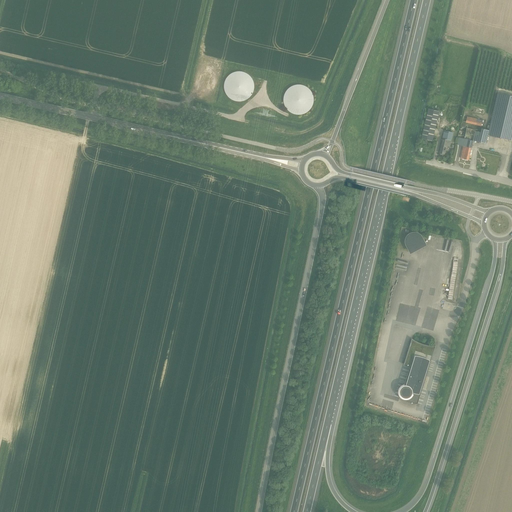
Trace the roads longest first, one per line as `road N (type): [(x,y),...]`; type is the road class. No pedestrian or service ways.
road 1 (track): [(85,129),(274,177),(303,199),(246,511)]
road 2 (motorway): [(413,0),(294,511)]
road 3 (motorway): [(327,423),(426,0)]
road 4 (motorway): [(318,185),(320,219),(259,511)]
road 5 (motorway): [(493,239),(492,272),(427,483),(404,511)]
road 6 (motorway): [(425,511),(505,239)]
road 7 (track): [(272,186),(0,115)]
road 8 (track): [(437,511),(511,282)]
road 9 (track): [(204,0),(185,106),(211,0)]
road 10 (track): [(245,120),(289,132),(320,122),(372,0)]
road 11 (track): [(437,0),(392,198)]
road 12 (track): [(448,511),(511,320)]
road 13 (secondary): [(488,212),(340,172),(323,155)]
road 14 (secondary): [(318,185),(345,178),(409,193),(483,224)]
road 15 (secondary): [(258,156),(90,117)]
road 16 (motorway): [(387,0),(323,155)]
